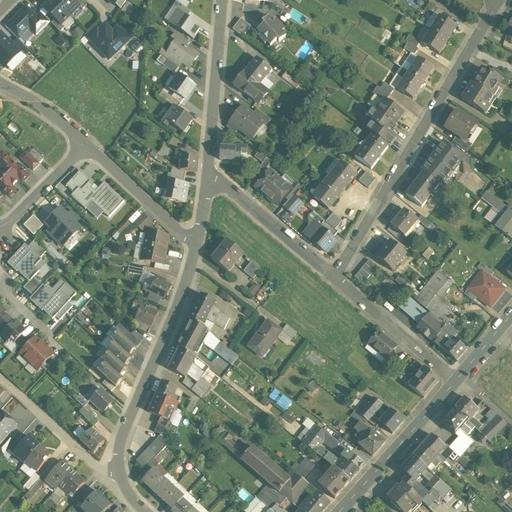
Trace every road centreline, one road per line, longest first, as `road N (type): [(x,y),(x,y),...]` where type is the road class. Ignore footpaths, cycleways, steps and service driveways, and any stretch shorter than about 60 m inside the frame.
road 1 (residential): [(335,276),(495,0)]
road 2 (residential): [(146,511),(122,484),(119,454),(196,243)]
road 3 (residential): [(205,177),(221,0)]
road 4 (tertiary): [(455,379),(338,511)]
road 5 (residential): [(205,177),(225,183),(335,276)]
road 6 (residential): [(335,276),(455,379)]
road 7 (residential): [(196,243),(84,144)]
